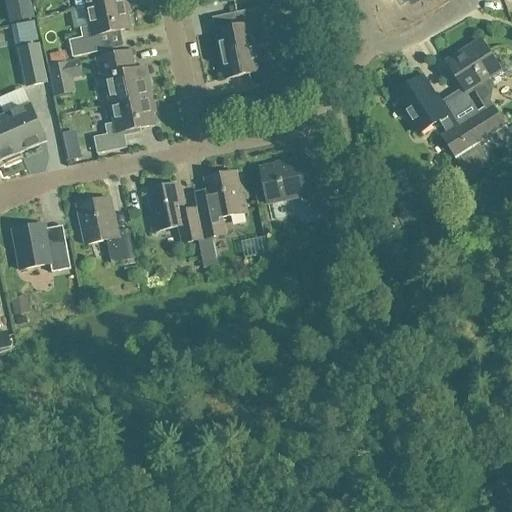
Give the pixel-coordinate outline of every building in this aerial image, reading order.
[(112,0),(85,6),(86,8),(90,27),(79,29),(81,38),(69,41),(72,58),(102,52),(98,36),(129,30),(126,15),(129,14),(126,0),(112,0)] [(429,21),(438,15),(430,3),(421,9),(429,21)] [(220,56),(255,48),(252,34),(263,31),(258,8),(235,13),(238,27),(215,32),(220,56)] [(493,84),(489,78),(500,71),(480,41),(446,63),(465,93),(472,89),(481,102),(490,96),(493,84)] [(19,47),(27,87),(46,83),(38,43),(19,47)] [(258,63),(255,48),(220,56),(225,79),(249,74),(252,89),(274,84),(269,60),(258,63)] [(102,76),(108,105),(150,97),(144,69),(133,71),(129,52),(96,59),(100,76),(102,76)] [(79,61),(51,66),(57,96),(71,93),(68,77),(82,75),(79,61)] [(447,116),(422,77),(393,95),(418,134),(447,116)] [(150,97),(108,105),(112,124),(104,125),(106,135),(93,138),(97,155),(127,149),(124,133),(155,126),(152,113),(153,113),(150,97)] [(31,105),(5,116),(20,153),(46,142),(31,105)] [(464,123),(479,148),(507,130),(491,106),(464,123)] [(18,153),(20,153),(5,116),(0,117),(0,160),(4,159),(6,163),(20,157),(18,153)] [(443,137),(458,161),(479,148),(464,123),(443,137)] [(274,165),(274,166),(261,169),(268,204),(300,197),(304,214),(328,209),(320,170),(306,173),(303,159),(274,165)] [(205,180),(207,190),(193,193),(197,208),(203,240),(224,236),(221,219),(244,214),(241,197),(240,197),(235,173),(205,180)] [(198,241),(203,240),(197,208),(183,211),(177,185),(147,191),(153,216),(150,217),(154,232),(178,227),(182,245),(198,241)] [(110,199),(78,206),(86,245),(107,241),(112,263),(135,259),(129,229),(117,232),(110,199)] [(71,269),(66,244),(53,246),(48,243),(45,225),(13,231),(21,270),(51,264),(52,273),(71,269)] [(151,264),(128,267),(130,284),(153,282),(151,264)]
